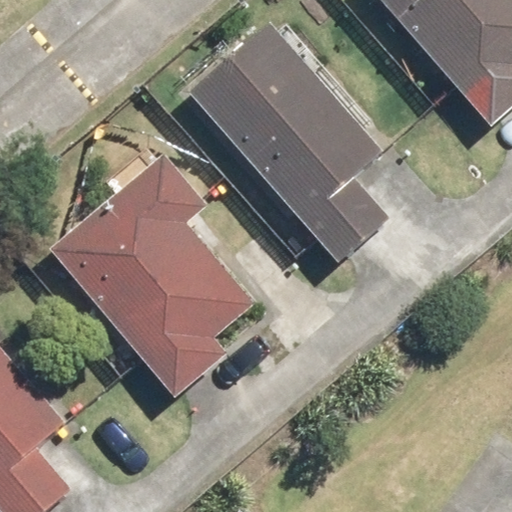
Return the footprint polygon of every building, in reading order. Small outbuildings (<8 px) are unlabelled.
[(511,0),(388,0),(484,113),(511,89),(511,0)] [(283,57),(217,124),(307,213),(374,145),(283,57)] [(140,175),(54,251),(180,390),(266,314),(140,175)] [(0,354),(0,494),(16,511),(31,511),(93,456),(0,354)] [(260,511),(242,498),(230,511),(260,511)]
